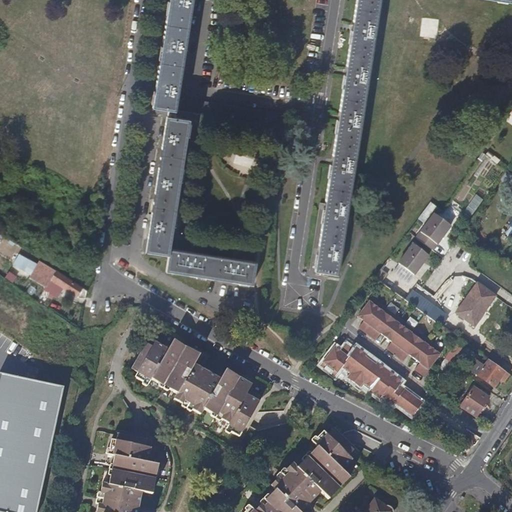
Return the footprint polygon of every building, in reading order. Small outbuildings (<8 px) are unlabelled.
[(177,97),(191,0),(168,0),(152,106),(152,107),(288,128),(290,114),(177,97)] [(337,275),(378,0),(356,0),(314,271),(337,275)] [(169,249),(188,119),(165,116),(146,252),(168,255),(165,271),(252,284),(256,262),(169,249)] [(511,175),(506,171),(502,176),(511,181),(511,175)] [(465,212),(473,217),(483,199),(475,195),(465,212)] [(422,222),(433,206),(427,203),(417,217),(422,222)] [(431,251),(448,225),(431,213),(413,238),(431,251)] [(413,276),(427,256),(411,244),(397,264),(413,276)] [(44,271),(48,265),(39,259),(35,266),(44,271)] [(73,281),(48,265),(44,271),(52,277),(52,279),(76,294),(80,287),(81,286),(73,281)] [(400,285),(385,274),(379,269),(373,278),(382,284),(403,300),(409,291),(400,285)] [(10,271),(6,278),(14,282),(18,275),(10,271)] [(483,312),(494,297),(476,284),(454,313),(469,323),(479,309),(483,312)] [(419,303),(407,295),(403,300),(415,308),(419,303)] [(441,351),(401,321),(370,298),(360,311),(366,316),(357,328),(374,341),(383,328),(394,337),(385,349),(402,362),(411,349),(423,358),(413,370),(422,377),(441,351)] [(446,316),(421,300),(419,303),(415,308),(430,319),(439,325),(446,316)] [(472,326),(483,312),(479,309),(469,323),(472,326)] [(201,376),(205,368),(194,361),(199,351),(172,335),(169,341),(155,333),(152,337),(145,334),(139,345),(146,348),(139,360),(133,356),(128,366),(128,368),(134,371),(131,374),(133,377),(133,378),(145,384),(149,377),(175,393),(172,399),(185,406),(194,388),(201,392),(194,405),(202,410),(202,409),(226,422),(223,427),(238,436),(247,419),(245,414),(248,409),(252,412),(261,396),(247,388),(250,382),(226,367),(220,377),(213,373),(208,380),(201,376)] [(389,385),(394,377),(375,363),(367,375),(355,366),(364,354),(355,347),(352,351),(344,344),(335,357),(329,352),(319,365),(334,377),(339,369),(347,376),(346,378),(358,388),(359,385),(378,400),(379,397),(391,406),(393,404),(410,418),(421,403),(397,386),(395,389),(389,385)] [(139,360),(146,348),(139,345),(133,356),(139,360)] [(443,362),(449,365),(459,351),(454,347),(443,362)] [(504,372),(487,360),(477,375),(494,387),(504,372)] [(208,380),(213,373),(205,368),(201,376),(208,380)] [(3,376),(0,391),(0,511),(4,511),(38,511),(65,388),(3,376)] [(474,416),(491,393),(477,383),(475,382),(459,405),(474,416)] [(194,405),(201,392),(194,388),(185,406),(199,414),(202,410),(194,405)] [(342,434),(333,426),(328,431),(338,440),(342,434)] [(348,472),(359,461),(356,457),(347,449),(351,444),(342,434),(338,440),(328,431),(324,427),(312,440),(317,444),(297,466),(291,461),(281,472),(296,485),(292,491),(280,481),(274,487),(275,488),(256,508),(250,504),(242,511),(301,511),(306,507),(297,498),(302,492),(312,501),(321,492),(328,499),(336,495),(353,477),(348,472)] [(129,511),(130,505),(138,507),(142,493),(152,496),(159,464),(152,462),(155,449),(150,448),(151,442),(138,440),(137,448),(130,447),(131,439),(129,438),(106,434),(104,439),(100,438),(97,452),(104,454),(97,483),(91,482),(88,496),(109,501),(108,508),(92,505),(90,511),(129,511)] [(471,440),(470,434),(461,436),(462,446),(468,445),(467,441),(471,440)] [(137,448),(138,440),(135,439),(131,439),(130,447),(137,448)] [(360,452),(351,444),(347,449),(356,457),(360,452)] [(296,485),(281,472),(276,477),(280,481),(292,491),(296,485)] [(274,487),(280,481),(276,477),(270,483),(274,487)] [(312,501),(302,492),(297,498),(306,507),(312,501)] [(108,508),(109,501),(88,496),(87,500),(87,504),(92,505),(108,508)] [(389,511),(391,511),(382,506),(377,502),(372,498),(372,499),(363,511),(389,511)]
